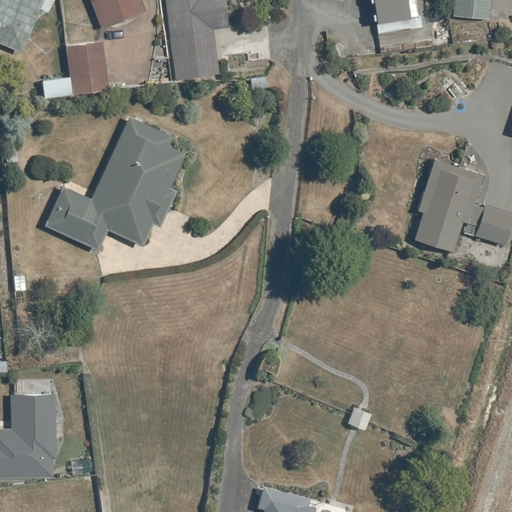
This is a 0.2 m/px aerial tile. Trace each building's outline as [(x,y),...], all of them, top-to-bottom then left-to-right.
[(0,0),(0,42),(20,50),(37,7),(47,11),(51,0),(0,0)] [(91,0),(99,24),(142,9),(139,0),(91,0)] [(162,0),(172,76),(216,70),(210,25),(224,24),(221,0),(162,0)] [(368,0),(373,34),(415,28),(411,0),(368,0)] [(448,0),(447,14),(487,17),(488,0),(448,0)] [(482,20),(449,24),(451,39),(483,36),(482,20)] [(41,94),(69,91),(108,87),(103,39),(63,44),(67,73),(39,76),(41,94)] [(167,183),(182,150),(168,144),(173,132),(126,111),(88,196),(59,183),(41,223),(95,247),(104,226),(140,242),(149,220),(157,224),(174,185),(167,183)] [(479,171),(429,156),(412,213),(416,214),(410,235),(449,247),(455,228),(501,241),(510,214),(470,202),(479,171)] [(51,390),(11,391),(11,426),(0,426),(0,474),(53,473),(51,390)] [(371,410),(351,401),(342,419),(362,429),(371,410)] [(312,499),(259,482),(253,503),(261,506),(259,511),(346,511),(347,509),(312,499)]
